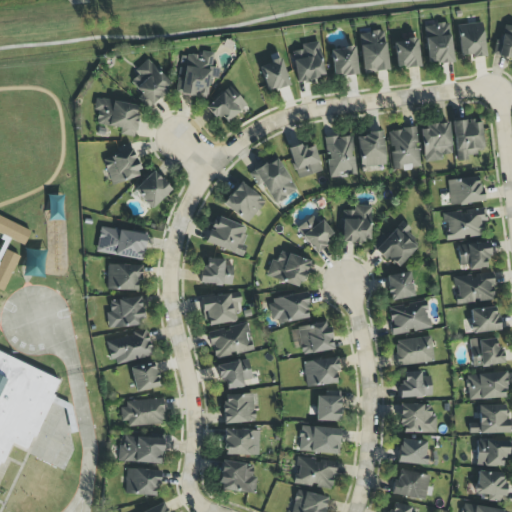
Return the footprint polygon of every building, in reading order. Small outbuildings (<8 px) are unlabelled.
[(453,62),(449,23),(423,26),(427,65),(453,62)] [(485,56),(482,23),(456,26),(460,58),(485,56)] [(511,57),(511,27),(504,26),(501,41),(496,40),(493,54),(511,57)] [(388,71),(383,31),(358,34),(362,74),(388,71)] [(395,68),(418,67),(417,39),(393,41),(395,68)] [(324,77),(317,42),(300,45),(302,50),(290,52),(296,83),(324,77)] [(331,49),(332,76),(356,75),(355,48),(331,49)] [(182,96),(206,98),(208,77),(213,78),(215,56),(186,52),(182,96)] [(171,85),(147,59),(134,72),(137,76),(130,83),(141,95),(138,98),(147,107),(171,85)] [(281,60),(259,66),(266,92),(288,86),(281,60)] [(224,125),(246,105),(228,86),(206,107),(224,125)] [(95,125),(120,129),(119,135),(134,137),(139,105),(95,99),(93,111),(97,112),(95,125)] [(451,122),(457,162),(468,160),(467,155),(484,152),(479,120),(465,122),(464,120),(451,122)] [(423,163),(441,161),(441,155),(451,154),(448,123),(426,125),(426,129),(420,130),(423,163)] [(388,131),(392,171),(420,168),(416,128),(388,131)] [(356,135),(360,168),(385,165),(382,132),(356,135)] [(327,177),(355,175),(352,136),(325,138),(327,177)] [(286,149),(298,180),(322,171),(313,146),(303,149),(301,144),(286,149)] [(111,186),(141,175),(131,149),(102,159),(111,186)] [(250,172),(271,206),(296,191),(275,157),(250,172)] [(171,190),(153,172),(133,191),(150,210),(171,190)] [(447,180),(449,206),(482,203),(479,177),(447,180)] [(247,224),(264,202),(240,182),(222,204),(247,224)] [(370,206),(353,206),(353,211),(342,211),(341,242),(370,242),(370,206)] [(484,236),(482,223),(487,222),(485,208),(443,214),(446,241),(484,236)] [(249,229),(215,216),(204,242),(239,256),(249,229)] [(0,290),(3,292),(19,256),(5,250),(9,240),(24,246),(30,230),(0,217),(0,234),(3,236),(0,241),(0,290)] [(308,229),(304,222),(296,228),(312,253),(334,238),(322,220),(308,229)] [(416,248),(404,237),(411,230),(401,221),(384,240),(375,249),(396,269),(416,248)] [(95,252),(141,261),(146,236),(100,226),(95,252)] [(468,270),(485,269),(485,257),(489,257),(489,243),(457,245),(458,266),(468,265),(468,270)] [(309,262),(279,251),(276,261),(271,260),(265,277),(300,289),(309,262)] [(232,260),(206,259),(206,268),(200,268),(199,285),(231,286),(232,260)] [(140,266),(106,265),(105,290),(139,292),(140,266)] [(386,276),(389,301),(413,298),(410,273),(386,276)] [(456,305),(495,300),(492,273),(453,278),(456,305)] [(201,298),(205,326),(234,322),(232,315),(241,313),(238,293),(201,298)] [(272,325),(309,318),(304,293),(267,300),(272,325)] [(143,325),(140,297),(108,301),(110,312),(105,313),(107,330),(143,325)] [(430,329),(425,301),(387,308),(391,336),(430,329)] [(472,334),(499,330),(495,307),(468,311),(472,334)] [(297,328),(302,355),(332,350),(327,322),(297,328)] [(106,340),(112,365),(152,356),(146,332),(106,340)] [(433,363),(430,338),(393,341),(396,366),(433,363)] [(495,338),(469,340),(470,367),(504,365),(504,349),(496,350),(495,338)] [(0,350),(61,381),(24,457),(9,449),(0,467),(0,350)] [(305,388),(338,384),(335,358),(302,362),(305,388)] [(216,364),(218,382),(225,381),(226,389),(243,388),(242,381),(250,380),(248,361),(216,364)] [(158,388),(154,363),(130,368),(134,393),(158,388)] [(399,398),(431,397),(430,373),(403,374),(403,383),(398,383),(399,398)] [(506,398),(505,373),(466,374),(467,400),(506,398)] [(253,423),(253,394),(223,395),(223,424),(253,423)] [(316,396),(315,421),(339,422),(340,397),(316,396)] [(119,402),(120,426),(163,424),(162,400),(119,402)] [(435,433),(435,416),(430,416),(430,405),(398,404),(398,426),(402,426),(402,433),(435,433)] [(507,434),(506,405),(477,406),(478,424),(468,424),(468,435),(507,434)] [(297,451),(338,455),(340,430),(300,426),(297,451)] [(258,430),(223,430),(223,455),(258,456),(258,430)] [(162,464),(163,438),(119,437),(119,462),(162,464)] [(425,465),(426,441),(398,440),(397,464),(425,465)] [(502,467),(502,457),(508,457),(508,441),(476,440),(475,466),(502,467)] [(293,485),(333,489),(336,462),(296,457),(293,485)] [(253,466),(222,461),(217,489),(253,495),(256,477),(251,476),(253,466)] [(423,502),(429,476),(397,469),(391,494),(423,502)] [(157,496),(158,470),(125,470),(124,495),(157,496)] [(504,473),(476,472),(475,495),(487,495),(487,501),(503,502),(504,473)] [(322,511),(327,498),(296,490),(289,511),(322,511)] [(142,511),(166,511),(162,503),(142,511)] [(408,511),(410,507),(393,503),(390,511),(389,511),(385,511),(384,511),(408,511)] [(502,511),(503,511),(463,503),(461,511),(502,511)]
